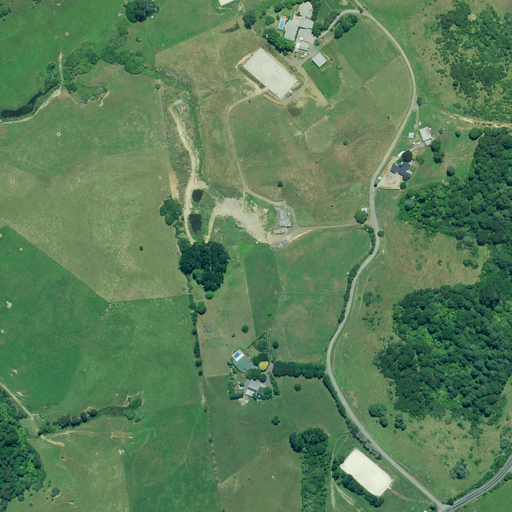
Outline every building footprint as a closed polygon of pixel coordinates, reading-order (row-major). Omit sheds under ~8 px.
[(301,4),(298,15),(302,16),(301,18),(300,18),(299,24),(297,24),(298,22),(289,20),(288,22),(287,22),(284,31),(285,31),(284,38),(294,41),(298,26),(307,29),(307,28),(312,29),(314,21),(305,19),(305,17),(307,17),(310,6),(301,4)] [(295,52),(298,52),(298,49),(308,51),(309,45),(297,42),(295,52)] [(320,53),(312,60),(320,68),(327,61),(320,53)] [(425,140),(426,145),(431,143),(430,139),(432,138),(428,127),(419,130),(423,141),(425,140)] [(409,161),(405,159),(401,166),(399,165),(399,166),(393,164),(390,170),(396,173),(397,171),(399,172),(398,173),(409,178),(411,174),(406,171),(407,170),(409,170),(411,165),(408,163),(409,161)] [(279,219),(280,225),(281,225),(281,226),(282,226),(282,225),(285,225),(285,227),(291,226),(290,223),(287,224),(286,210),(279,211),(280,218),(279,219)] [(245,368),(247,371),(250,369),(257,370),(257,364),(250,363),(244,356),(237,361),(235,360),(233,362),(240,372),(245,368)] [(251,380),(245,394),(253,397),(254,392),(262,396),(265,389),(259,386),(260,384),(251,380)]
